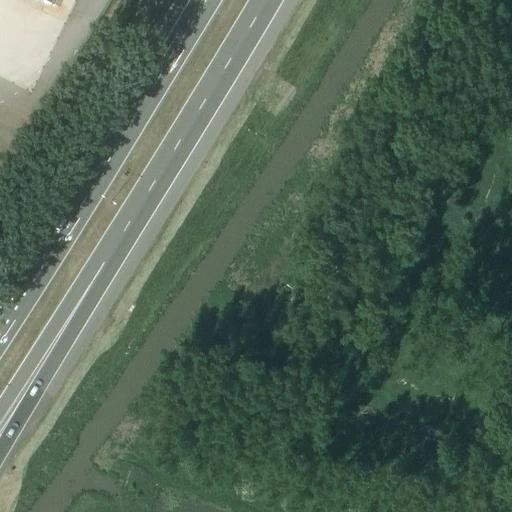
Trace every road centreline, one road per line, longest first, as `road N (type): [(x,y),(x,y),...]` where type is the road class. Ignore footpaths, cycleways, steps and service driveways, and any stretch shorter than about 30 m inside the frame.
road 1 (motorway): [(35,371),(263,0)]
road 2 (motorway): [(206,0),(0,334)]
